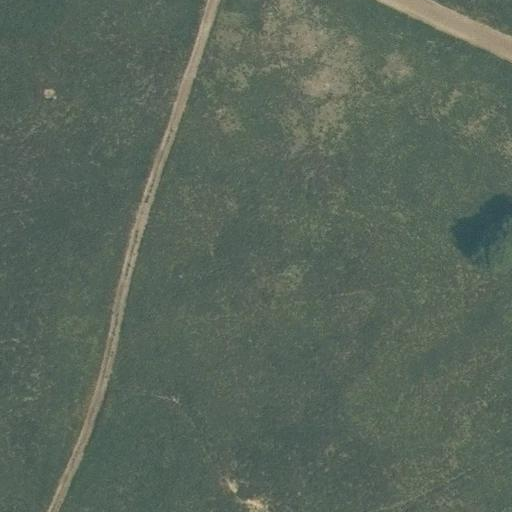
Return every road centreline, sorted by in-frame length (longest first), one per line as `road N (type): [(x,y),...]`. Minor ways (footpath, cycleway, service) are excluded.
road 1 (track): [(214,0),(136,231),(101,390)]
road 2 (track): [(259,511),(221,478),(163,387),(101,390)]
road 3 (track): [(511,446),(365,511)]
road 4 (track): [(101,390),(52,511)]
